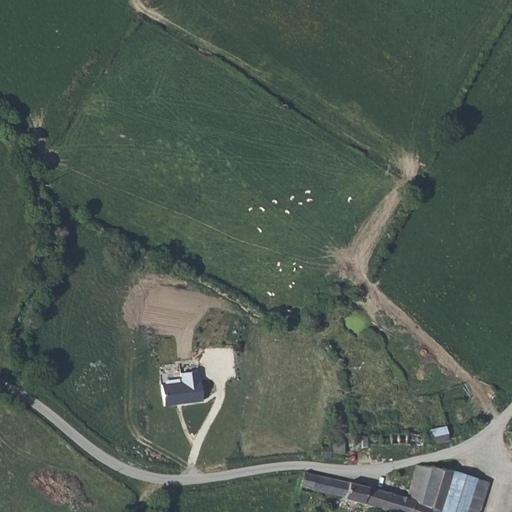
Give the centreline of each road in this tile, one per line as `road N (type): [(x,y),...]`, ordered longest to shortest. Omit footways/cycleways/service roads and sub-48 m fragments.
road 1 (unclassified): [(184,482),(437,455),(477,441),(511,408)]
road 2 (track): [(33,400),(18,343),(52,244),(18,145),(0,122)]
road 3 (unclassified): [(0,384),(33,400),(106,461),(184,482)]
